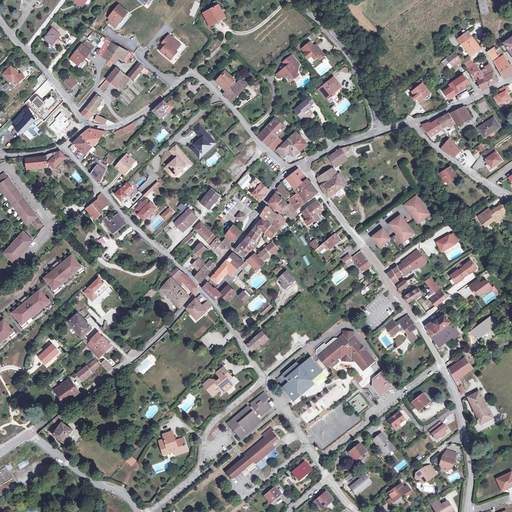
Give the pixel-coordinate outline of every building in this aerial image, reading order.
[(477,0),(480,14),(489,12),(485,0),(477,0)] [(213,9),(204,13),(211,24),(225,17),(216,1),(210,4),(213,9)] [(128,11),(119,4),(109,17),(111,19),(109,22),(115,27),(128,11)] [(50,27),(52,28),(44,38),(52,45),(55,40),(57,41),(58,39),(57,38),(60,35),(61,36),(65,32),(53,23),(50,27)] [(461,37),(459,39),(456,41),(459,45),(462,43),(463,44),(470,54),(472,56),(475,53),(473,51),(479,47),(471,38),(467,32),(461,37)] [(180,44),(169,35),(164,41),(167,43),(160,51),(169,59),(176,50),(175,50),(180,44)] [(125,51),(105,40),(97,54),(106,59),(112,62),(113,63),(115,61),(117,62),(119,58),(123,60),(128,53),(125,51)] [(85,41),(82,44),(90,50),(93,47),(85,41)] [(310,42),(302,48),(305,52),(304,53),(308,58),(312,55),(314,58),(318,55),(320,57),(324,54),(319,48),(316,50),(313,46),(310,42)] [(90,50),(82,44),(70,58),(78,64),(85,56),(86,57),(91,51),(90,50)] [(488,51),(487,52),(492,60),(497,56),(493,51),(492,48),(488,51)] [(454,52),(448,56),(441,62),(444,65),(449,62),(452,66),(460,60),(454,52)] [(285,67),(284,68),(284,69),(278,74),(280,77),(281,76),(289,77),(289,76),(293,76),(294,79),(299,75),(297,72),(298,65),(299,64),(292,55),(285,60),(288,64),(288,66),(287,67),(286,67),(285,67)] [(494,62),(496,66),(504,79),(511,73),(511,68),(506,60),(503,56),(494,62)] [(469,58),(463,61),(467,67),(472,63),(469,58)] [(468,69),(469,71),(475,82),(477,81),(484,77),(480,70),(475,63),(467,68),(468,69)] [(144,67),(141,64),(129,78),(132,81),(144,67)] [(489,65),(480,70),(484,77),(489,86),(497,82),(489,65)] [(10,66),(3,74),(12,83),(15,80),(18,83),(24,76),(21,73),(19,74),(10,66)] [(125,74),(116,67),(107,79),(110,82),(114,77),(119,81),(125,74)] [(225,72),(217,81),(227,90),(234,81),(235,80),(225,72)] [(463,74),(462,73),(448,83),(455,92),(464,87),(469,84),(463,74)] [(114,77),(110,82),(119,89),(129,78),(125,74),(119,81),(114,77)] [(70,76),(64,82),(71,89),(77,83),(70,76)] [(340,86),(333,77),(318,89),(326,98),(340,86)] [(484,77),(477,81),(482,90),(489,86),(484,77)] [(110,82),(107,79),(99,88),(103,91),(110,82)] [(234,81),(238,85),(237,90),(229,98),(232,101),(247,84),(245,82),(244,83),(240,79),(237,83),(234,81)] [(418,80),(409,87),(412,91),(412,92),(418,100),(423,95),(425,97),(430,94),(429,93),(430,92),(423,83),(422,84),(420,82),(418,80)] [(238,85),(234,81),(227,90),(224,93),(229,98),(237,90),(238,85)] [(102,99),(96,94),(85,108),(90,112),(93,113),(97,115),(99,112),(93,109),(102,99)] [(314,101),(309,96),(294,109),(301,117),(304,115),(306,117),(312,112),(309,109),(312,106),(310,105),(314,101)] [(168,105),(164,100),(153,110),(160,118),(165,113),(162,110),(168,105)] [(168,105),(162,110),(165,113),(171,107),(168,105)] [(464,106),(449,114),(455,124),(454,124),(455,126),(471,118),(465,107),(464,106)] [(85,108),(81,113),(86,118),(87,116),(89,118),(93,113),(90,112),(85,108)] [(35,119),(25,110),(13,122),(21,130),(29,122),(30,123),(35,119)] [(449,114),(437,120),(442,129),(447,126),(448,127),(454,124),(455,124),(449,114)] [(97,115),(95,120),(104,124),(106,119),(97,115)] [(275,118),(267,126),(277,135),(284,127),(275,118)] [(500,127),(494,118),(478,128),(484,137),(500,127)] [(423,126),(420,128),(424,132),(426,130),(430,136),(442,129),(437,120),(430,124),(429,122),(422,125),(423,126)] [(134,121),(128,124),(129,126),(131,130),(137,127),(134,121)] [(200,125),(194,130),(202,139),(199,141),(200,142),(198,144),(197,143),(191,148),(198,157),(202,153),(203,155),(209,150),(207,149),(210,145),(209,143),(213,140),(200,125)] [(277,135),(267,126),(258,137),(267,145),(277,135)] [(123,130),(121,128),(114,132),(117,136),(124,132),(123,130)] [(80,134),(81,135),(92,146),(106,132),(90,129),(83,136),(81,134),(80,134)] [(296,132),(288,139),(300,151),(307,144),(296,132)] [(92,146),(81,135),(68,147),(68,148),(73,153),(78,148),(85,153),(92,146)] [(283,142),(277,135),(267,145),(274,151),(283,142)] [(300,151),(288,139),(277,150),(284,156),(289,151),(294,156),(299,151),(300,151)] [(441,139),(436,145),(444,151),(446,149),(454,156),(459,151),(453,144),(449,139),(446,143),(441,139)] [(216,144),(213,140),(209,143),(210,145),(207,149),(209,150),(216,144)] [(459,140),(453,144),(459,151),(464,146),(459,140)] [(481,152),(485,149),(481,144),(477,147),(481,152)] [(176,157),(165,167),(169,171),(171,169),(172,170),(175,175),(181,170),(181,169),(180,168),(183,165),(185,167),(190,164),(183,156),(184,154),(176,145),(170,150),(176,157)] [(494,147),(484,154),(487,157),(485,158),(486,159),(489,163),(491,167),(501,160),(495,152),(497,151),(494,147)] [(341,148),(329,156),(336,166),(347,158),(341,148)] [(53,152),(56,155),(48,162),(48,163),(53,168),(54,167),(65,156),(59,150),(54,151),(53,152)] [(459,151),(454,156),(460,161),(465,156),(459,151)] [(45,156),(46,165),(48,163),(48,162),(56,155),(53,152),(44,155),(41,157),(45,156)] [(108,153),(105,158),(107,160),(106,162),(109,165),(115,158),(108,153)] [(134,160),(127,154),(115,166),(124,174),(129,168),(128,167),(134,160)] [(181,170),(183,172),(191,163),(184,154),(183,156),(190,164),(185,167),(183,165),(180,168),(181,169),(181,170)] [(27,158),(26,158),(27,167),(46,166),(46,165),(45,156),(41,157),(27,158)] [(95,158),(93,161),(98,164),(105,170),(107,167),(95,158)] [(476,161),(472,168),(479,172),(483,164),(476,161)] [(46,165),(46,166),(51,170),(55,175),(59,171),(54,167),(53,168),(48,163),(46,165)] [(105,170),(98,164),(91,173),(91,174),(99,183),(105,170)] [(450,167),(438,174),(443,181),(443,182),(450,178),(452,180),(457,177),(450,167)] [(332,168),(316,178),(322,189),(328,197),(344,186),(342,182),(337,174),(335,170),(332,168)] [(298,169),(287,178),(295,188),(302,183),(298,177),(302,174),(298,169)] [(0,188),(26,224),(31,221),(37,216),(4,172),(0,174),(0,188)] [(302,174),(298,177),(302,183),(306,179),(302,174)] [(251,183),(257,188),(252,194),(260,201),(264,196),(263,194),(268,189),(256,177),(251,183)] [(146,197),(159,183),(155,179),(142,193),(146,197)] [(306,179),(302,183),(295,188),(294,189),(298,194),(299,193),(311,184),(306,179)] [(40,181),(37,185),(41,190),(45,186),(40,181)] [(127,183),(133,189),(142,199),(144,197),(128,181),(127,183)] [(127,183),(122,187),(115,194),(122,200),(133,189),(127,183)] [(280,184),(276,188),(286,197),(289,194),(280,184)] [(311,184),(299,193),(305,201),(307,200),(314,194),(317,192),(311,184)] [(219,195),(211,189),(203,199),(207,202),(205,205),(209,208),(219,195)] [(97,198),(92,202),(101,213),(102,211),(100,209),(108,202),(101,193),(98,195),(97,198)] [(275,193),(271,198),(283,209),(287,204),(275,193)] [(294,196),(294,197),(300,205),(305,201),(299,193),(298,194),(297,194),(294,196)] [(293,196),(287,200),(289,204),(294,211),(300,205),(294,197),(294,196),(293,196)] [(416,196),(404,205),(418,223),(424,218),(422,215),(428,211),(416,196)] [(138,204),(140,205),(136,209),(139,213),(138,214),(144,220),(156,208),(144,197),(142,199),(141,199),(142,200),(138,204)] [(271,198),(268,203),(280,212),(281,213),(284,209),(283,209),(271,198)] [(308,206),(306,208),(315,219),(317,222),(322,218),(318,212),(322,209),(316,201),(308,206)] [(92,202),(86,207),(95,219),(101,213),(92,202)] [(289,204),(284,209),(286,213),(292,219),(293,218),(297,215),(294,211),(289,204)] [(478,216),(485,226),(490,222),(493,220),(495,222),(502,217),(501,216),(506,212),(501,205),(491,211),(490,212),(487,209),(478,216)] [(160,215),(165,220),(175,212),(170,206),(160,215)] [(272,210),(267,206),(261,215),(263,217),(266,219),(272,210)] [(306,208),(302,211),(307,219),(310,222),(315,219),(306,208)] [(186,212),(184,209),(172,220),(182,230),(191,220),(192,221),(197,217),(189,209),(186,212)] [(278,215),(272,210),(266,219),(272,223),(278,229),(285,219),(279,214),(278,215)] [(105,223),(104,223),(107,227),(108,226),(112,233),(126,223),(118,213),(112,218),(109,220),(105,223)] [(400,215),(389,224),(402,242),(408,237),(407,236),(413,231),(400,215)] [(271,224),(262,217),(256,225),(262,230),(265,232),(271,224)] [(38,218),(32,222),(36,229),(42,224),(38,218)] [(201,222),(194,229),(210,244),(217,237),(203,224),(201,222)] [(303,223),(299,226),(303,232),(307,229),(303,223)] [(278,230),(271,224),(265,232),(263,238),(268,242),(278,230)] [(234,225),(226,235),(227,236),(231,240),(234,242),(240,235),(238,233),(240,231),(234,225)] [(256,225),(253,229),(259,235),(262,230),(256,225)] [(382,228),(371,237),(379,247),(390,238),(382,228)] [(259,235),(253,229),(248,236),(254,241),(258,235),(259,235)] [(32,239),(23,232),(5,253),(13,260),(32,239)] [(192,235),(190,233),(182,240),(183,241),(185,243),(192,235)] [(328,239),(324,242),(315,249),(318,252),(325,247),(326,248),(328,247),(329,249),(340,240),(335,233),(328,239)] [(454,234),(450,236),(454,244),(459,241),(454,234)] [(303,235),(299,237),(303,246),(308,244),(303,235)] [(449,235),(436,242),(441,252),(448,248),(448,247),(454,244),(450,236),(449,235)] [(248,236),(244,240),(253,246),(256,242),(254,241),(248,236)] [(221,242),(217,237),(210,244),(215,249),(221,242)] [(33,240),(32,239),(13,260),(14,261),(33,240)] [(101,242),(98,239),(91,245),(93,248),(99,244),(101,242)] [(244,240),(240,244),(249,251),(253,246),(244,240)] [(226,246),(221,242),(215,249),(222,256),(228,249),(226,246)] [(272,242),(265,248),(270,254),(275,250),(277,248),(272,242)] [(196,246),(197,246),(192,251),(193,251),(197,256),(205,249),(200,243),(196,246)] [(102,247),(99,244),(93,248),(96,252),(102,247)] [(249,251),(240,244),(235,250),(241,254),(245,256),(249,251)] [(265,248),(259,253),(261,256),(259,257),(262,261),(270,254),(265,248)] [(416,250),(406,257),(414,268),(419,266),(421,265),(426,261),(416,250)] [(360,251),(351,258),(362,271),(371,265),(360,251)] [(232,253),(227,258),(237,269),(240,266),(244,262),(238,257),(232,253)] [(253,255),(247,260),(249,263),(256,270),(264,263),(262,261),(259,257),(257,255),(255,253),(253,255)] [(191,257),(195,261),(192,264),(194,267),(199,271),(203,268),(205,265),(194,254),(191,257)] [(351,257),(348,254),(342,259),(345,262),(351,257)] [(43,278),(53,289),(80,266),(71,255),(59,265),(57,263),(54,265),(56,267),(43,278)] [(305,255),(302,257),(307,266),(310,264),(305,255)] [(402,262),(397,266),(403,274),(403,275),(414,268),(406,257),(401,261),(402,262)] [(206,264),(205,265),(203,268),(208,273),(215,265),(213,264),(215,262),(211,258),(210,260),(206,264)] [(236,269),(226,259),(211,278),(217,283),(227,271),(231,275),(236,269)] [(247,260),(244,262),(240,266),(242,269),(249,263),(247,260)] [(464,265),(461,268),(466,275),(469,272),(469,273),(476,267),(471,260),(464,265)] [(282,268),(280,265),(273,271),(275,274),(282,268)] [(391,269),(391,270),(397,278),(403,274),(397,266),(396,265),(391,269)] [(177,267),(170,274),(180,284),(183,281),(193,292),(197,287),(189,278),(177,267)] [(203,268),(199,271),(205,277),(208,273),(203,268)] [(457,270),(450,275),(456,283),(463,277),(466,275),(461,268),(458,270),(457,270)] [(391,270),(386,273),(394,283),(398,280),(397,278),(391,270)] [(205,277),(199,271),(194,277),(200,282),(205,277)] [(287,271),(279,278),(283,283),(287,287),(295,280),(287,271)] [(404,280),(400,283),(396,286),(400,291),(410,283),(414,285),(415,285),(419,282),(413,276),(408,279),(407,280),(405,280),(404,280)] [(99,277),(84,292),(92,300),(98,294),(100,296),(108,287),(99,277)] [(166,284),(161,289),(180,308),(190,296),(171,277),(165,283),(166,284)] [(426,281),(429,285),(431,287),(430,288),(429,289),(431,291),(430,292),(431,294),(439,288),(434,281),(430,277),(426,281)] [(234,282),(243,288),(246,285),(238,278),(234,282)] [(477,278),(468,284),(471,288),(473,287),(476,291),(477,292),(478,294),(481,295),(484,293),(487,293),(491,290),(492,287),(486,280),(483,279),(481,281),(479,281),(477,278)] [(283,283),(282,284),(287,290),(296,282),(295,280),(287,287),(283,283)] [(207,283),(202,288),(214,300),(221,295),(227,301),(235,292),(228,286),(220,293),(215,288),(214,289),(207,283)] [(362,295),(373,288),(371,284),(360,291),(362,295)] [(464,299),(472,294),(469,290),(471,289),(468,284),(459,290),(464,299)] [(421,293),(417,288),(404,296),(408,302),(415,298),(422,294),(421,293)] [(11,313),(21,324),(48,302),(39,290),(27,300),(25,298),(22,301),(24,303),(11,313)] [(244,291),(239,296),(245,302),(250,297),(244,291)] [(447,297),(443,292),(436,298),(439,303),(447,297)] [(196,298),(187,307),(187,308),(197,319),(207,310),(206,309),(212,304),(208,299),(202,305),(196,298)] [(436,298),(431,301),(435,306),(437,304),(439,303),(436,298)] [(296,300),(291,304),(300,314),(305,310),(296,300)] [(257,311),(262,316),(272,306),(267,301),(257,311)] [(78,313),(68,321),(81,336),(92,327),(78,313)] [(391,318),(384,324),(393,335),(399,330),(399,328),(402,326),(408,334),(407,337),(409,340),(412,340),(414,339),(414,336),(411,331),(417,328),(407,314),(398,321),(395,323),(391,318)] [(444,314),(439,318),(445,327),(450,323),(451,323),(444,314)] [(496,324),(491,316),(470,332),(473,335),(476,333),(479,337),(496,324)] [(439,318),(433,323),(439,331),(445,327),(439,318)] [(0,342),(13,332),(3,320),(0,322),(0,342)] [(425,326),(426,327),(432,336),(439,331),(433,323),(432,321),(425,326)] [(106,323),(104,325),(101,329),(104,332),(110,327),(106,323)] [(445,327),(439,331),(432,336),(435,341),(439,346),(454,336),(455,338),(460,334),(450,323),(445,327)] [(267,326),(261,331),(268,338),(273,333),(267,326)] [(325,344),(324,343),(316,349),(315,353),(327,367),(330,364),(332,363),(335,363),(336,360),(337,359),(339,357),(343,357),(344,357),(346,360),(349,358),(351,358),(354,358),(360,366),(364,363),(366,365),(369,365),(370,361),(368,360),(373,356),(358,339),(356,339),(356,337),(354,335),(353,335),(351,335),(351,331),(344,330),(343,334),(338,338),(334,337),(325,344)] [(268,338),(261,331),(246,344),(251,350),(260,341),(263,343),(268,338)] [(101,335),(98,332),(92,339),(96,342),(97,341),(102,336),(101,335)] [(102,336),(97,341),(106,350),(111,345),(102,336)] [(88,342),(86,344),(91,348),(99,357),(105,351),(106,350),(97,341),(96,342),(92,339),(88,342)] [(124,344),(125,345),(122,349),(127,353),(133,347),(126,341),(124,344)] [(299,365),(296,362),(277,379),(283,385),(281,387),(293,401),(315,383),(312,380),(323,371),(310,356),(299,365)] [(464,357),(459,361),(467,371),(472,368),(464,357)] [(101,358),(95,358),(104,367),(108,364),(101,358)] [(100,364),(95,359),(76,374),(82,381),(92,373),(91,371),(100,364)] [(459,361),(448,368),(460,390),(461,393),(462,394),(465,393),(461,384),(462,384),(459,377),(467,371),(459,361)] [(366,370),(369,374),(359,383),(363,388),(370,389),(374,385),(375,378),(379,375),(371,366),(366,370)] [(216,381),(214,382),(213,381),(208,380),(202,385),(207,391),(209,391),(211,389),(213,391),(217,392),(220,389),(223,393),(231,386),(224,376),(224,375),(226,373),(222,368),(215,374),(219,378),(218,379),(217,379),(216,381)] [(53,380),(47,384),(53,392),(55,390),(64,402),(79,391),(70,379),(58,387),(53,380)] [(250,407),(248,405),(227,423),(240,438),(247,433),(248,433),(262,422),(257,416),(259,414),(261,416),(272,407),(266,400),(269,397),(265,391),(250,403),(252,405),(250,407)] [(479,391),(467,397),(480,424),(493,417),(479,391)] [(433,401),(425,392),(412,402),(418,410),(421,407),(423,409),(433,401)] [(363,414),(371,408),(359,393),(353,398),(355,401),(356,400),(357,402),(352,406),(358,412),(362,418),(365,416),(363,414)] [(69,413),(65,409),(52,420),(54,422),(60,421),(66,415),(69,413)] [(402,416),(398,412),(387,420),(395,430),(400,427),(398,424),(408,416),(405,413),(402,416)] [(55,424),(50,431),(54,434),(53,434),(59,438),(58,439),(59,440),(59,441),(60,442),(61,442),(62,442),(63,441),(64,441),(73,429),(66,425),(67,424),(67,422),(64,421),(63,421),(62,422),(61,422),(59,425),(56,423),(55,424)] [(432,428),(433,429),(430,432),(436,439),(439,436),(441,437),(445,434),(445,431),(444,430),(447,428),(444,426),(443,426),(442,425),(440,422),(432,428)] [(263,434),(265,437),(225,470),(232,479),(254,461),(256,463),(274,448),(272,446),(279,440),(272,431),(273,430),(271,427),(263,434)] [(164,440),(159,442),(163,455),(168,454),(177,451),(178,454),(186,452),(185,448),(186,448),(185,445),(184,445),(183,441),(178,443),(174,442),(171,433),(162,435),(164,440)] [(386,438),(382,433),(373,440),(376,445),(386,438)] [(386,438),(376,445),(381,451),(382,451),(385,455),(393,448),(390,445),(390,444),(386,438)] [(350,451),(349,450),(345,452),(348,459),(352,457),(355,460),(359,457),(360,459),(367,453),(359,444),(355,447),(354,445),(352,447),(353,449),(350,451)] [(442,459),(441,459),(439,464),(441,469),(445,470),(450,468),(453,459),(454,456),(455,456),(456,453),(446,450),(444,456),(443,456),(442,459)] [(135,461),(130,457),(125,462),(130,466),(135,461)] [(260,469),(268,463),(264,458),(256,464),(260,469)] [(312,470),(305,461),(292,472),(299,480),(312,470)] [(419,471),(416,470),(414,478),(417,482),(417,483),(419,483),(419,482),(422,483),(424,482),(429,478),(430,478),(429,477),(435,473),(429,465),(424,469),(423,468),(419,471)] [(5,466),(0,469),(0,485),(12,478),(7,470),(5,466)] [(511,473),(511,472),(497,479),(502,489),(510,485),(510,486),(511,485),(511,473)] [(367,478),(365,475),(350,487),(353,490),(355,488),(358,491),(362,490),(365,486),(368,483),(365,480),(367,478)] [(400,484),(387,493),(393,501),(406,492),(409,490),(406,486),(403,488),(400,484)] [(281,494),(275,487),(265,496),(270,503),(281,494)] [(326,492),(314,502),(319,509),(318,510),(319,511),(320,511),(327,507),(326,506),(333,500),(326,492)] [(438,503),(432,507),(435,511),(452,511),(453,511),(446,501),(440,505),(438,503)]
